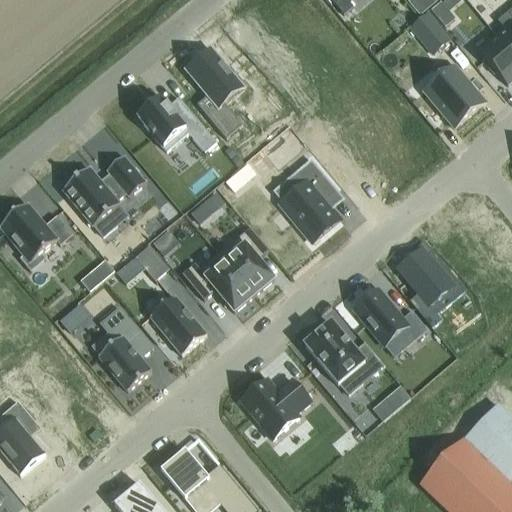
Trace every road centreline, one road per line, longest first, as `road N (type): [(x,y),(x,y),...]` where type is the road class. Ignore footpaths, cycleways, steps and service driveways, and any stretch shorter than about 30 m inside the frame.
road 1 (residential): [(187,399),(473,160)]
road 2 (residential): [(0,172),(206,0)]
road 3 (residential): [(52,511),(187,399)]
road 4 (residential): [(280,511),(187,399)]
